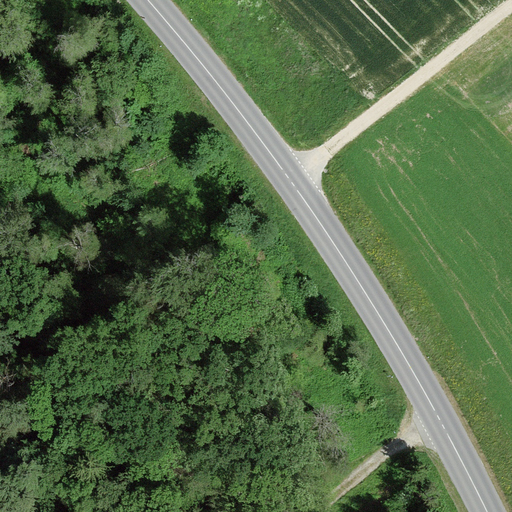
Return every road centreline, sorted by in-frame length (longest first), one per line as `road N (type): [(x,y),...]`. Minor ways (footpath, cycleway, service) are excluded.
road 1 (tertiary): [(487,511),(367,289),(219,81),(146,0)]
road 2 (track): [(294,180),(511,5)]
road 3 (track): [(317,511),(435,411)]
